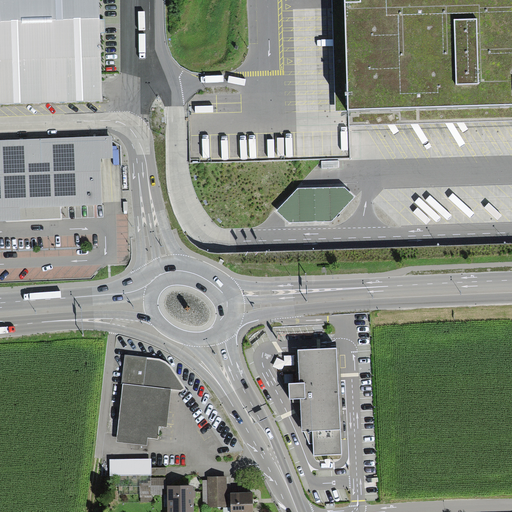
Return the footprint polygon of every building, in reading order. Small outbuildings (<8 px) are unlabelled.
[(0,0),(0,105),(96,103),(94,26),(93,0),(0,0)] [(511,0),(343,0),(347,115),(400,114),(400,126),(511,122),(511,0)] [(351,130),(297,133),(298,144),(308,144),(308,147),(316,146),(317,158),(324,158),(324,168),(341,167),(341,161),(353,160),(351,130)] [(111,138),(0,142),(0,225),(16,225),(16,210),(99,207),(98,164),(112,164),(111,138)] [(344,188),(297,188),(276,211),(290,222),(333,221),(354,197),(344,188)] [(339,349),(298,351),(299,383),(289,383),(290,400),(301,400),(303,432),(311,432),(312,456),(344,455),(339,349)] [(171,369),(158,362),(123,358),(114,445),(145,448),(146,441),(156,442),(157,430),(165,430),(168,393),(179,394),(183,391),(171,369)] [(149,462),(109,462),(109,479),(164,478),(164,468),(149,468),(149,462)] [(206,479),(206,508),(225,508),(225,479),(206,479)] [(192,511),(192,486),(167,486),(167,511),(192,511)] [(252,511),(252,493),(229,494),(230,511),(252,511)]
